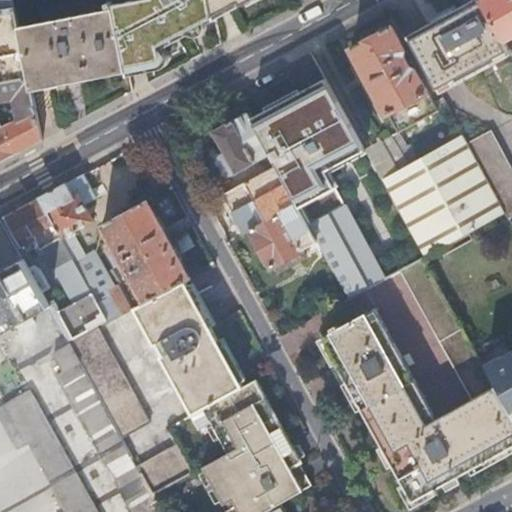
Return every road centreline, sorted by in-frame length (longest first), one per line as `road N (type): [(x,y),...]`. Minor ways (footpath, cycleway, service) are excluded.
road 1 (residential): [(361,511),(140,118)]
road 2 (secondary): [(363,0),(140,118)]
road 3 (secondary): [(140,118),(0,193)]
